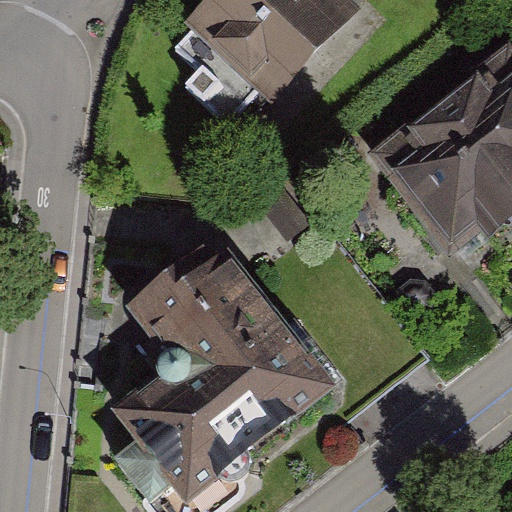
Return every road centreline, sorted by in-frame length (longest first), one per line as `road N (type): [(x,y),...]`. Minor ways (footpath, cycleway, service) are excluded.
road 1 (residential): [(32,55),(52,110),(50,177),(18,511)]
road 2 (residential): [(511,381),(349,511)]
